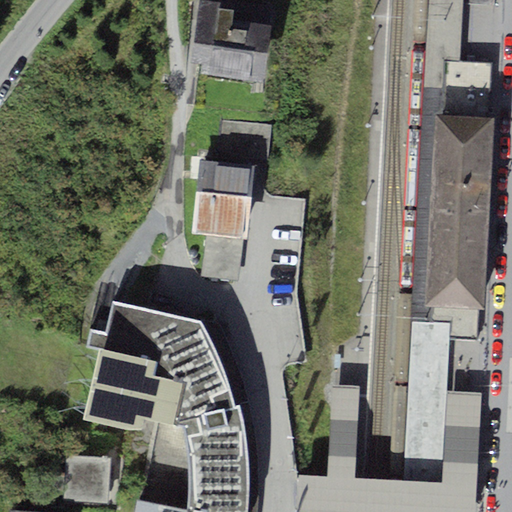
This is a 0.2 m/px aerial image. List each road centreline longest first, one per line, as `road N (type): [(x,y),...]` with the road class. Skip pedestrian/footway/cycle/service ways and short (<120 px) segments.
road 1 (residential): [(506,511),(511,80)]
road 2 (residential): [(274,511),(272,429),(248,324),(266,210)]
